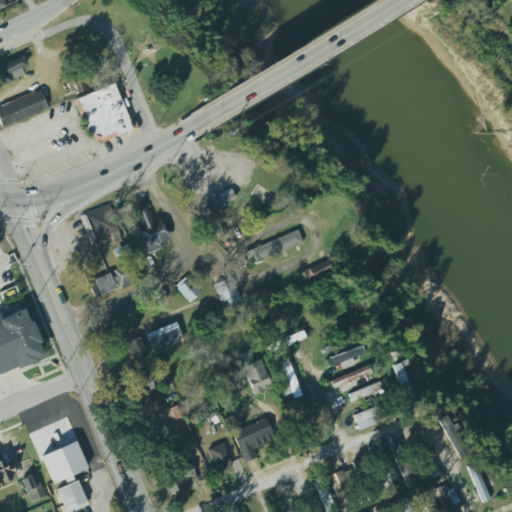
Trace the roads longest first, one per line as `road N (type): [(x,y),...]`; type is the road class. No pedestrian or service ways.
road 1 (tertiary): [(135,511),(0,179)]
road 2 (primary): [(193,127),(398,0)]
road 3 (primary): [(9,203),(99,179),(193,127)]
road 4 (residential): [(156,149),(116,45),(100,25),(78,22)]
